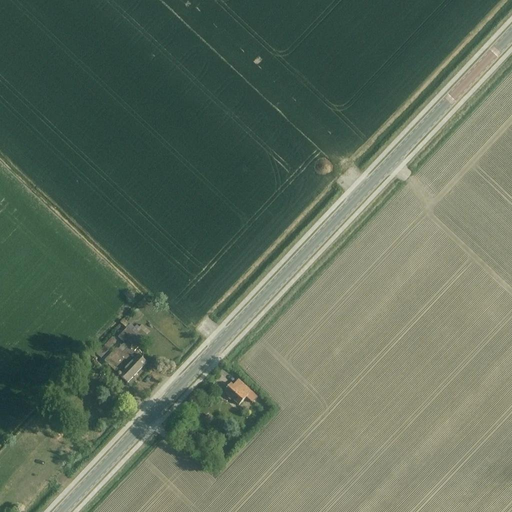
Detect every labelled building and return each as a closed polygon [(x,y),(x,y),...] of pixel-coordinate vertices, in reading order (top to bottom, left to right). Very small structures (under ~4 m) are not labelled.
[(124,343),(118,350),(116,348),(104,361),(127,383),(146,363),(134,352),(139,347),(148,338),(138,328),(136,330),(134,328),(130,332),(126,328),(118,338),(124,343)] [(230,366),(226,371),(234,377),(238,372),(230,366)] [(137,373),(134,379),(139,382),(143,377),(137,373)] [(238,406),(246,398),(251,403),(257,397),(238,380),(233,386),(230,384),(223,392),(238,406)] [(247,428),(255,419),(246,416),(241,422),(247,428)]
